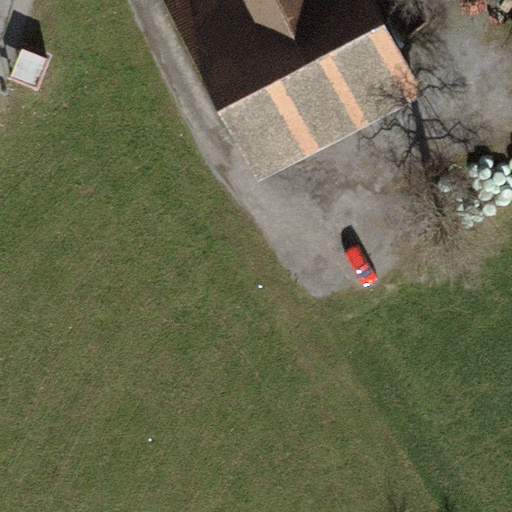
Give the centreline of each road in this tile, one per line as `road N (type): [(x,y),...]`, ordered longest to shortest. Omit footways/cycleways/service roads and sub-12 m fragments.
road 1 (residential): [(511,83),(267,213)]
road 2 (residential): [(163,0),(267,213)]
road 3 (residential): [(267,213),(329,341)]
